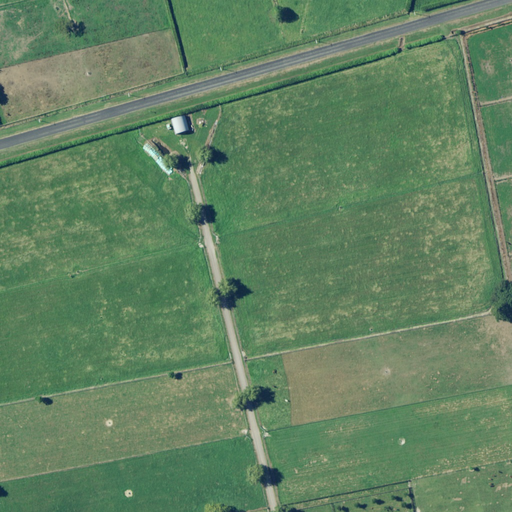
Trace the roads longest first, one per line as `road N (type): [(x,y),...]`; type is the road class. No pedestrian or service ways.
road 1 (unclassified): [(0,145),(501,0)]
road 2 (track): [(273,511),(187,153)]
